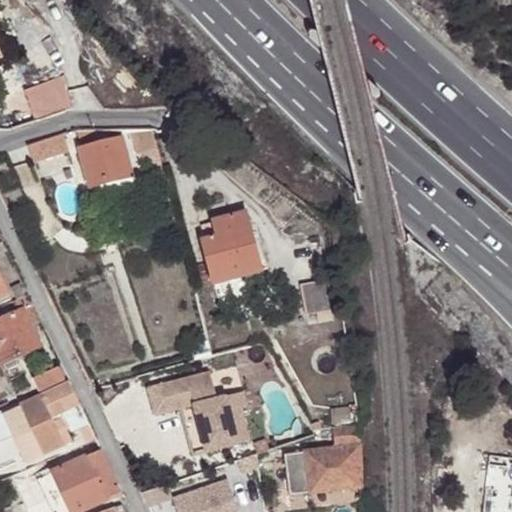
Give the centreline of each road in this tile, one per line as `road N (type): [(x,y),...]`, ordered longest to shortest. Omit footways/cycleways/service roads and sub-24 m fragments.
road 1 (residential): [(145,511),(0,218)]
road 2 (motorway): [(326,93),(511,309)]
road 3 (motorway): [(326,93),(511,257)]
road 4 (residential): [(0,144),(73,121),(169,116)]
road 5 (motorway): [(446,114),(317,0)]
road 6 (motorway): [(232,0),(326,93)]
